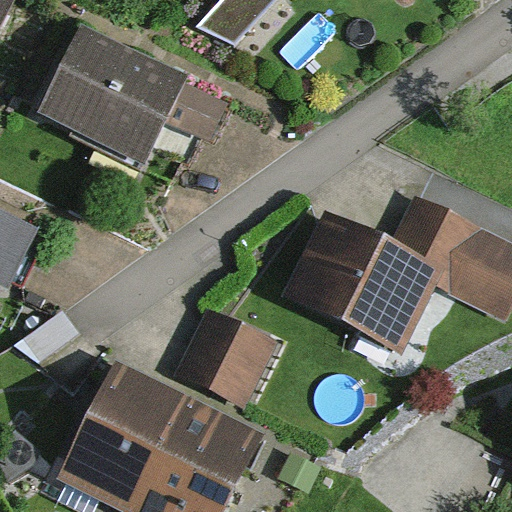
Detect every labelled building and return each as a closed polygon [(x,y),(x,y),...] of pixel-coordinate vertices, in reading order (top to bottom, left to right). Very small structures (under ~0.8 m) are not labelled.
[(0,0),(0,38),(17,4),(8,0),(0,0)] [(229,0),(199,33),(232,46),(277,0),(229,0)] [(118,51),(89,35),(42,123),(145,179),(159,154),(191,171),(201,151),(208,154),(228,116),(187,95),(190,89),(118,51)] [(323,229),(283,309),(401,367),(437,293),(504,325),(511,309),(511,248),(424,205),(395,264),(355,245),(323,229)] [(0,215),(0,294),(11,300),(43,237),(0,215)] [(84,444),(60,491),(102,511),(233,511),(268,445),(238,430),(279,349),(209,313),(169,393),(114,365),(75,440),(84,444)]
